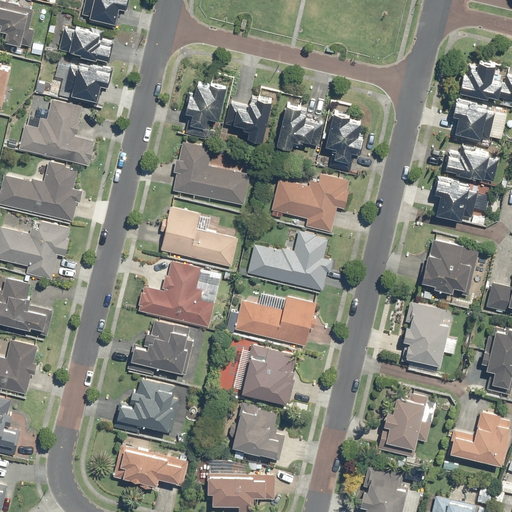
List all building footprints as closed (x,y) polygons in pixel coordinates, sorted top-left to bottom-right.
[(29,26),(34,6),(4,0),(0,0),(0,29),(5,30),(3,39),(31,46),(35,27),(29,26)] [(127,11),(129,0),(84,0),(81,13),(88,14),(87,20),(116,27),(120,9),(127,11)] [(63,22),(57,48),(95,58),(96,56),(109,59),(114,40),(101,37),(103,29),(89,25),(89,28),(63,22)] [(108,86),(113,67),(71,57),(69,63),(57,60),(53,75),(61,77),(57,94),(98,104),(102,85),(108,86)] [(461,72),(457,89),(487,96),(487,93),(511,98),(511,73),(505,72),(504,79),(492,77),(496,63),(476,58),(475,63),(468,61),(465,73),(461,72)] [(0,106),(1,107),(10,66),(0,63),(0,106)] [(214,137),(225,84),(208,80),(207,83),(195,80),(192,90),(187,89),(182,111),(188,112),(184,130),(214,137)] [(261,140),(270,99),(250,94),(248,104),(230,100),(225,123),(247,128),(246,136),(261,140)] [(23,122),(17,147),(88,164),(94,139),(75,134),(83,104),(50,96),(45,117),(39,115),(36,125),(23,122)] [(451,135),(489,144),(491,136),(501,138),(507,108),(453,96),(449,113),(455,115),(451,135)] [(283,101),(274,143),(299,148),(301,139),(318,143),(323,121),(304,117),(306,107),(283,101)] [(349,114),(330,110),(322,144),(332,146),(328,164),(350,169),(354,151),(358,152),(362,134),(357,133),(360,119),(348,117),(349,114)] [(175,171),(172,189),(243,203),(250,172),(208,163),(211,145),(182,139),(178,157),(174,157),(171,170),(175,171)] [(446,149),(441,170),(481,179),(488,152),(475,149),(475,146),(460,142),(458,152),(446,149)] [(3,173),(0,184),(0,202),(71,220),(76,200),(79,201),(82,188),(73,186),(78,166),(47,158),(42,179),(31,177),(30,180),(3,173)] [(343,207),(350,178),(319,171),(317,179),(310,177),(308,183),(277,176),(269,214),(281,217),(282,211),(306,217),(304,224),(330,230),(336,206),(343,207)] [(469,181),(436,173),(431,191),(438,193),(433,212),(460,219),(469,181)] [(199,211),(169,204),(166,217),(162,216),(159,229),(163,230),(159,248),(230,265),(237,236),(196,226),(199,211)] [(65,255),(71,226),(39,219),(37,227),(30,225),(29,232),(0,225),(0,257),(27,264),(25,272),(52,278),(58,253),(65,255)] [(253,242),(246,271),(322,289),(327,270),(329,270),(332,258),(322,255),(327,237),(316,234),(316,232),(298,228),(293,248),(281,245),(280,248),(253,242)] [(424,251),(416,282),(468,294),(478,247),(431,236),(427,251),(424,251)] [(143,284),(137,309),(208,326),(221,270),(170,258),(167,274),(164,273),(161,286),(164,287),(163,289),(143,284)] [(0,324),(48,335),(54,308),(30,303),(31,297),(26,296),(30,281),(4,275),(1,289),(0,288),(0,324)] [(488,280),(483,305),(507,310),(509,304),(511,304),(511,276),(510,285),(488,280)] [(240,298),(233,327),(305,344),(315,300),(285,293),(281,308),(240,298)] [(444,307),(408,298),(400,337),(404,338),(399,359),(440,368),(450,320),(442,318),(444,307)] [(132,341),(126,367),(152,373),(154,366),(185,373),(193,339),(187,337),(190,326),(153,317),(150,331),(144,330),(141,343),(132,341)] [(485,387),(509,393),(511,381),(511,322),(505,321),(503,327),(493,324),(491,334),(486,333),(479,361),(485,362),(484,367),(489,368),(485,387)] [(0,386),(26,393),(30,373),(33,373),(36,362),(33,361),(37,343),(10,337),(5,356),(0,354),(0,386)] [(250,342),(239,391),(286,402),(297,353),(250,342)] [(118,399),(112,425),(138,431),(140,422),(167,429),(173,405),(171,405),(176,384),(139,375),(136,390),(131,389),(128,401),(118,399)] [(385,407),(376,447),(414,455),(418,437),(426,439),(430,419),(422,418),(428,394),(412,391),(411,396),(394,392),(390,408),(385,407)] [(0,450),(14,454),(20,428),(9,425),(12,412),(7,410),(10,397),(0,394),(0,450)] [(240,400),(229,447),(278,459),(284,433),(276,431),(277,424),(274,423),(277,411),(258,406),(258,404),(240,400)] [(452,427),(445,453),(483,462),(483,459),(502,463),(511,422),(511,416),(479,408),(473,432),(452,427)] [(188,459),(119,442),(112,475),(138,481),(138,483),(149,486),(150,482),(157,484),(158,479),(181,485),(188,459)] [(459,463),(445,459),(443,467),(457,470),(459,463)] [(402,471),(369,463),(364,489),(361,488),(357,504),(362,505),(360,511),(401,511),(407,485),(400,483),(402,471)] [(274,472),(206,471),(206,492),(210,492),(210,502),(236,503),(236,509),(252,509),(252,496),(274,497),(274,472)] [(511,483),(500,479),(496,488),(505,491),(511,494),(511,492),(511,483)] [(499,505),(505,491),(496,488),(491,501),(499,505)] [(475,511),(478,503),(434,493),(429,511),(475,511)]
